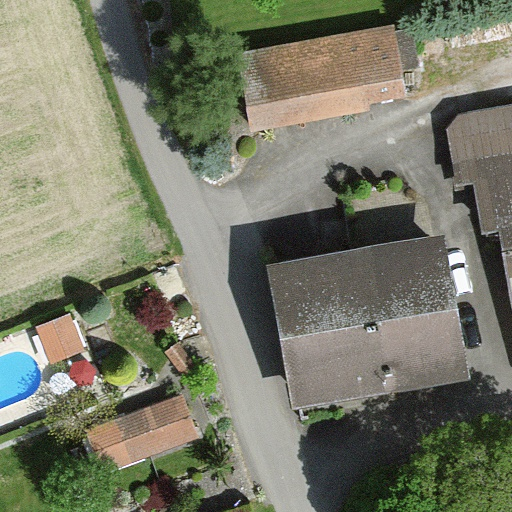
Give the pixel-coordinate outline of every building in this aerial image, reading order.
[(248,58),(262,135),(418,108),(405,30),(248,58)] [(511,254),(511,77),(451,88),(466,172),(482,169),(497,257),(511,254)] [(275,256),(292,367),(461,342),(445,231),(275,256)] [(39,320),(49,360),(84,352),(74,311),(39,320)] [(30,363),(46,357),(36,331),(0,344),(0,403),(39,389),(30,363)] [(112,422),(129,468),(211,438),(194,391),(112,422)]
